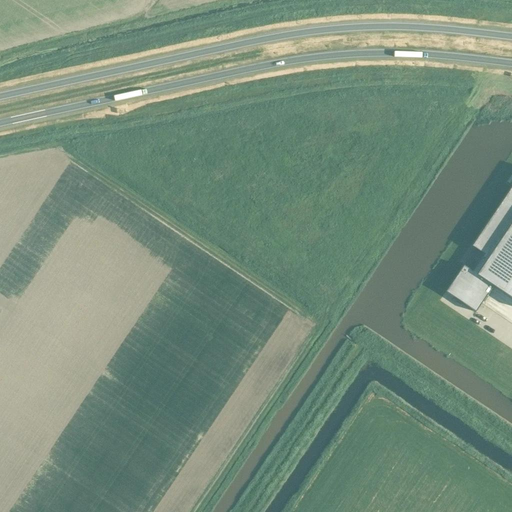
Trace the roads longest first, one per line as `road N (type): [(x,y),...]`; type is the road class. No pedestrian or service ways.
road 1 (trunk): [(0,124),(296,58),(410,52),(511,62)]
road 2 (trunk): [(511,36),(326,28),(0,96)]
